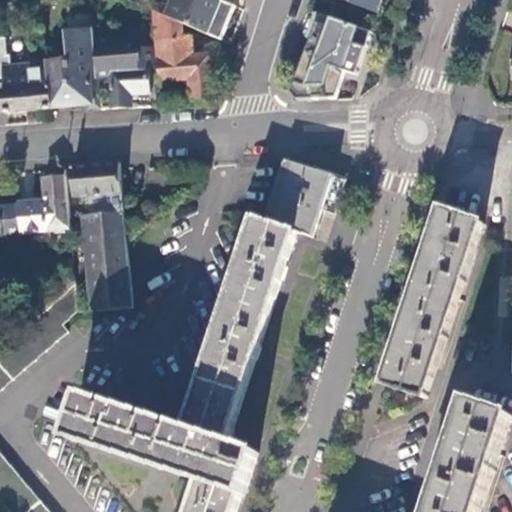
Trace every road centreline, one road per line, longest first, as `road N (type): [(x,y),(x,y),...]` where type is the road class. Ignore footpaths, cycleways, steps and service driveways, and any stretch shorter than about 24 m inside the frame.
road 1 (tertiary): [(417,129),(294,511)]
road 2 (residential): [(0,144),(242,125)]
road 3 (residential): [(242,125),(417,129)]
road 4 (tertiary): [(461,0),(417,129)]
road 5 (residential): [(288,0),(242,125)]
